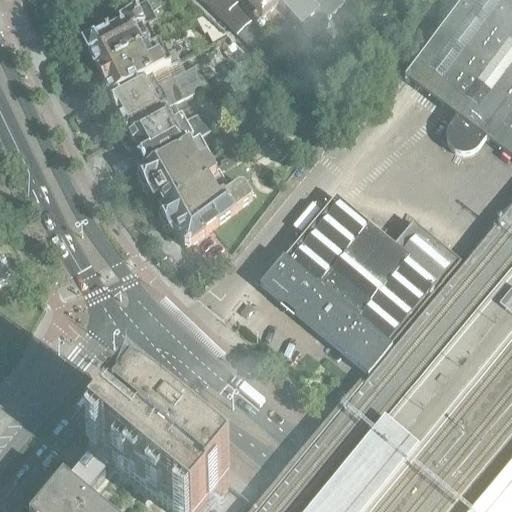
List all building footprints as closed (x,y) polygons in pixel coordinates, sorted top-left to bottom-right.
[(96,76),(97,76),(155,44),(148,29),(156,25),(152,16),(161,10),(156,2),(153,0),(147,5),(147,7),(124,23),(121,28),(122,29),(109,36),(109,35),(103,38),(104,39),(83,51),(88,60),(87,61),(86,64),(92,75),(96,76)] [(185,1),(184,0),(168,0),(177,9),(185,1)] [(235,0),(207,0),(202,5),(237,38),(250,26),(236,10),(241,6),(235,0)] [(242,0),(246,4),(241,9),(256,27),(262,22),(265,25),(282,10),(301,31),(319,15),(315,11),(324,3),(320,0),(242,0)] [(511,0),(466,0),(405,82),(404,83),(478,138),(476,141),(483,147),(485,143),(511,163),(511,0)] [(210,47),(227,39),(205,18),(199,21),(210,47)] [(375,75),(396,54),(381,37),(373,45),(381,54),(367,66),(375,75)] [(180,65),(178,61),(174,53),(166,57),(158,42),(155,44),(97,76),(106,92),(111,101),(151,80),(180,65)] [(231,55),(245,72),(252,65),(238,51),(231,55)] [(237,75),(232,62),(219,68),(225,80),(237,75)] [(266,78),(252,65),(245,72),(257,88),(266,78)] [(158,92),(151,80),(111,101),(108,102),(106,106),(112,117),(116,118),(117,117),(126,136),(174,110),(209,91),(198,69),(182,78),(180,74),(171,79),(173,83),(158,92)] [(174,110),(126,136),(127,138),(122,141),(122,146),(125,152),(130,155),(136,152),(140,159),(132,163),(138,175),(200,141),(213,134),(209,126),(208,124),(207,123),(206,122),(204,121),(202,120),(200,120),(198,120),(196,120),(195,120),(183,127),(174,110)] [(200,141),(138,175),(138,176),(137,181),(144,192),(148,193),(149,194),(154,203),(159,200),(165,211),(216,177),(213,173),(206,162),(210,161),(200,141)] [(219,176),(239,165),(234,157),(220,165),(221,169),(213,173),(216,177),(219,176)] [(201,241),(253,202),(243,189),(238,189),(229,195),(219,176),(216,177),(165,211),(160,214),(160,215),(159,220),(165,232),(169,233),(170,234),(175,243),(180,240),(187,252),(190,251),(190,250),(201,241)] [(391,352),(461,268),(413,228),(394,250),(336,201),(261,290),(369,380),(393,353),(391,352)] [(0,291),(9,287),(0,269),(0,268),(0,291)] [(206,291),(212,285),(208,280),(201,286),(206,291)] [(212,511),(228,493),(229,492),(230,490),(185,453),(173,443),(137,413),(131,408),(128,406),(126,409),(115,422),(112,425),(105,434),(103,437),(92,450),(89,453),(92,455),(94,457),(98,460),(72,492),(70,490),(65,487),(63,485),(60,488),(40,511),(212,511)] [(394,428),(321,511),(374,511),(423,454),(394,428)] [(511,511),(511,482),(486,511),(511,511)]
